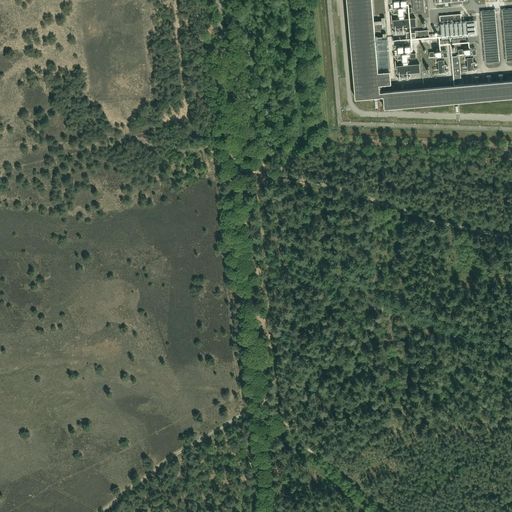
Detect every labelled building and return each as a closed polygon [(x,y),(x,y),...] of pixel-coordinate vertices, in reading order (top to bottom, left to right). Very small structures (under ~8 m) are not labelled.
[(372,0),(347,0),(356,100),(384,97),(385,109),(511,98),(511,81),(379,93),(379,89),(390,88),(389,75),(378,77),(372,0)] [(425,13),(423,0),(412,0),(414,14),(425,13)] [(511,9),(502,10),(507,61),(511,60),(511,9)] [(495,11),(481,12),(486,63),(500,62),(495,11)] [(415,19),(393,20),(394,29),(416,27),(415,19)] [(407,39),(429,37),(428,30),(406,32),(407,39)] [(461,79),(459,56),(452,57),(454,79),(461,79)] [(427,62),(424,64),(431,76),(434,74),(427,62)] [(397,66),(398,75),(420,73),(419,64),(397,66)]
